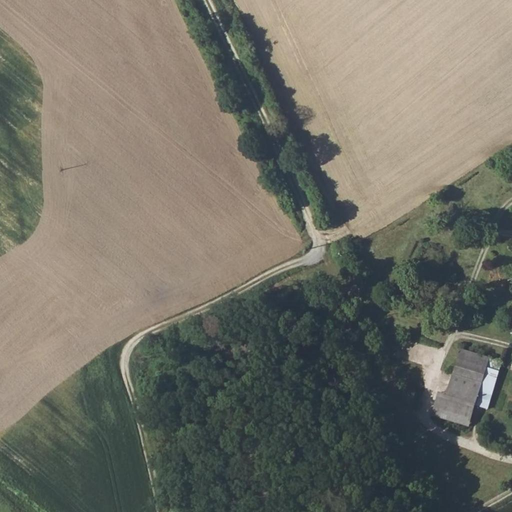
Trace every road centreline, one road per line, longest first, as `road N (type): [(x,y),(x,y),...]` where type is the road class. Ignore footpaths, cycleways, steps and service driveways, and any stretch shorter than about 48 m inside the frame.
road 1 (track): [(425,424),(403,410),(371,366),(207,0)]
road 2 (track): [(321,251),(124,346),(162,511)]
road 3 (unclassified): [(511,462),(425,424),(442,354)]
